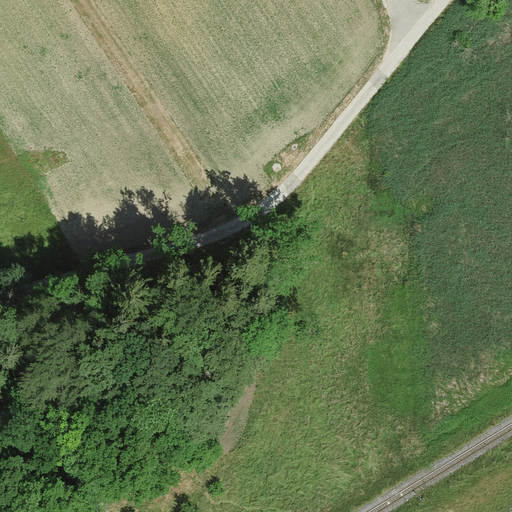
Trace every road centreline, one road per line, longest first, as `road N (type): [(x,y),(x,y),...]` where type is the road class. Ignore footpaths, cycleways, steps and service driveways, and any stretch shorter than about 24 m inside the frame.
road 1 (track): [(444,0),(276,202),(235,224),(0,297)]
road 2 (track): [(235,224),(80,0)]
